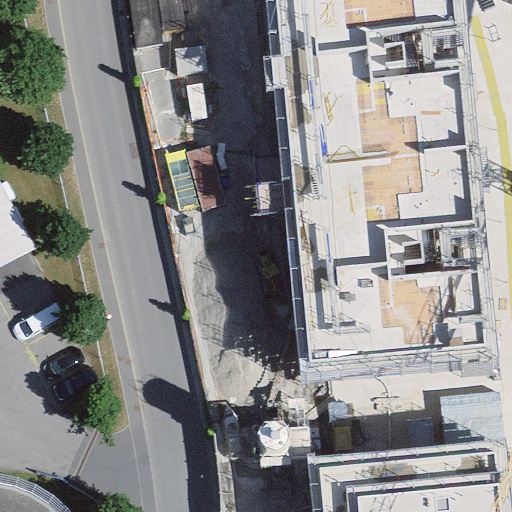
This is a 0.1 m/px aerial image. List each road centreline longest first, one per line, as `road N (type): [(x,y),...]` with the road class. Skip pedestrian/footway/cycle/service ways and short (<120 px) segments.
road 1 (unclassified): [(186,511),(88,0)]
road 2 (unknown): [(141,456),(13,420)]
